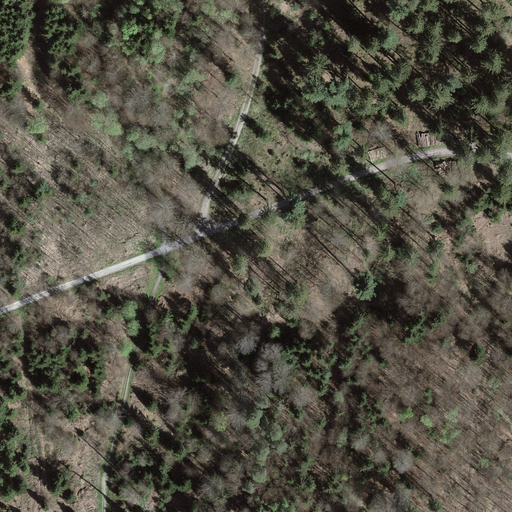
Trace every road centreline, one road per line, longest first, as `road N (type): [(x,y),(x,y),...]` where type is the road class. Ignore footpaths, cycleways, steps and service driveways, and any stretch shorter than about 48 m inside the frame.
road 1 (track): [(0,313),(436,150),(511,155)]
road 2 (track): [(111,511),(118,434),(146,327),(240,100),(260,0)]
road 3 (track): [(165,247),(98,63),(104,13),(117,0)]
